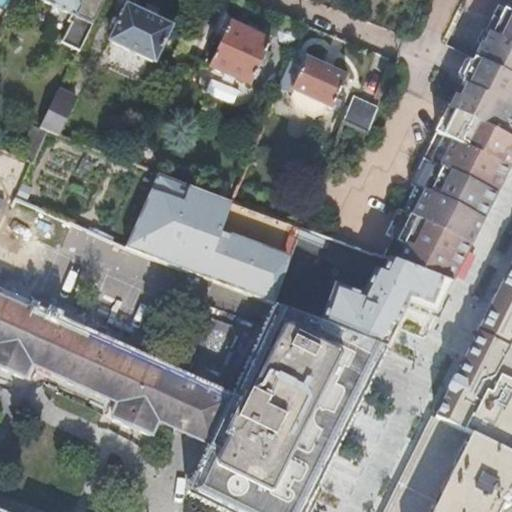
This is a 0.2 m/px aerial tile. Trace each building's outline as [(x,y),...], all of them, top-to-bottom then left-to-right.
[(78,55),(104,0),(37,0),(36,2),(75,20),(62,47),(78,55)] [(511,0),(505,0),(499,12),(496,11),(483,38),(486,39),(480,51),(477,50),(465,75),(446,113),(448,115),(443,126),(440,125),(408,190),(412,192),(401,215),(396,212),(383,240),(391,245),(382,263),(386,265),(417,277),(449,289),(477,231),(511,161),(511,144),(499,137),(511,110),(511,0)] [(154,65),(171,28),(126,7),(109,44),(154,65)] [(249,89),(270,44),(229,24),(208,70),(249,89)] [(294,42),(293,33),(285,29),(278,35),(279,44),(288,47),(294,42)] [(295,55),(280,89),(293,95),(291,101),(295,112),(313,121),(324,117),(327,110),(331,112),(333,108),(338,111),(341,105),(336,102),(346,80),(295,55)] [(352,100),(342,126),(366,137),(377,111),(352,100)] [(70,111),(54,103),(40,131),(46,134),(46,135),(57,139),(70,111)] [(33,128),(18,160),(31,166),(32,166),(46,135),(46,134),(40,131),(33,128)] [(151,152),(143,149),(134,169),(151,175),(156,163),(151,152)] [(151,190),(124,252),(167,268),(194,192),(156,177),(151,190)] [(225,183),(218,200),(232,206),(239,189),(225,183)] [(221,233),(232,206),(218,200),(194,192),(167,268),(177,272),(273,308),(291,257),(221,233)] [(11,200),(0,228),(0,244),(9,248),(15,231),(116,269),(125,243),(11,200)] [(345,270),(354,246),(310,230),(302,254),(345,270)] [(511,263),(501,286),(478,332),(450,387),(441,406),(434,420),(511,458),(511,263)] [(360,299),(333,289),(319,327),(379,350),(404,304),(437,314),(449,289),(417,277),(386,265),(380,277),(373,274),(360,299)] [(118,406),(110,422),(148,439),(156,423),(209,447),(227,408),(229,404),(36,316),(38,312),(33,309),(31,313),(0,299),(0,372),(22,382),(30,366),(118,406)] [(229,404),(227,408),(209,447),(204,456),(208,458),(191,494),(227,511),(299,511),(311,490),(327,457),(348,414),(379,350),(319,327),(275,310),(245,370),(233,398),(232,398),(229,404)] [(388,511),(499,511),(501,509),(511,487),(511,458),(434,420),(415,457),(388,511)]
